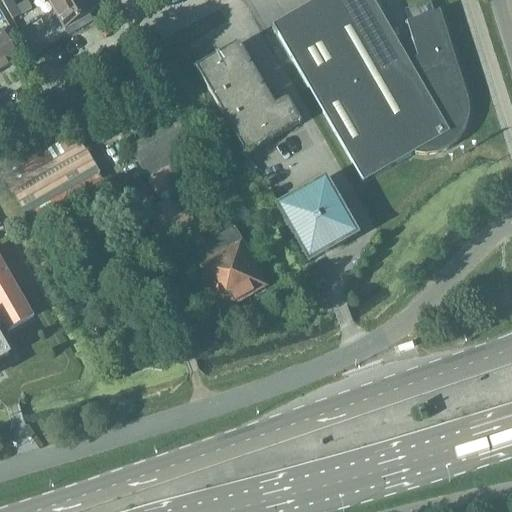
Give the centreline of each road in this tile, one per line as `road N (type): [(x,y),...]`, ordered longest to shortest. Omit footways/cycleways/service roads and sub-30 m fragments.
road 1 (unclassified): [(511,225),(377,343),(253,393),(0,470)]
road 2 (secondary): [(511,348),(39,511)]
road 3 (secondary): [(226,511),(511,429)]
road 4 (residential): [(0,118),(145,38)]
